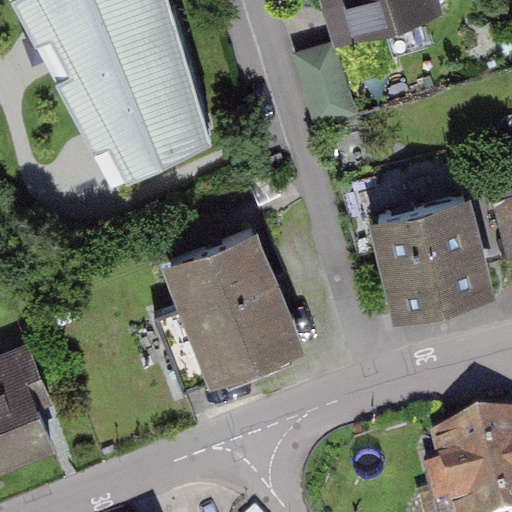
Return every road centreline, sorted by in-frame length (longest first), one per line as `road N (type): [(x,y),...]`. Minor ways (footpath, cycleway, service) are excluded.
road 1 (residential): [(511,354),(363,390),(216,443)]
road 2 (residential): [(216,443),(53,511)]
